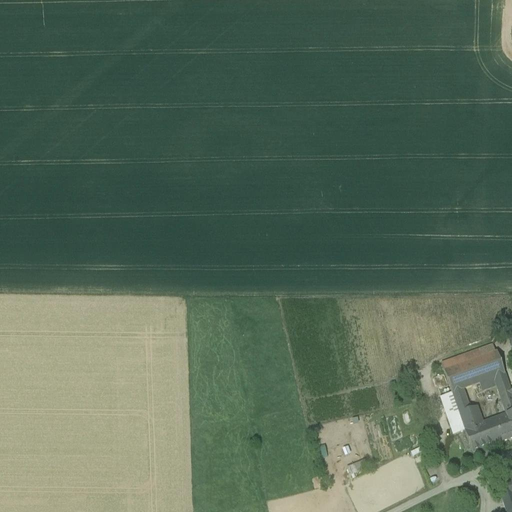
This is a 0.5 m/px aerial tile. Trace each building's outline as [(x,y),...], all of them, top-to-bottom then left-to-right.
[(498,353),(444,372),(451,393),(452,394),(463,390),(478,385),(494,380),(506,376),(498,353)] [(497,388),(506,416),(511,413),(511,393),(506,376),(494,380),(497,388)] [(494,380),(478,385),(481,393),(497,388),(494,380)] [(494,420),(482,424),(477,408),(470,410),(463,390),(452,394),(465,431),(472,454),(502,442),(494,420)] [(452,394),(451,393),(439,398),(452,435),(465,431),(452,394)] [(511,413),(506,416),(494,420),(502,442),(511,438),(511,413)] [(430,442),(417,447),(419,452),(432,448),(430,442)] [(347,469),(350,477),(369,468),(365,460),(347,469)]
